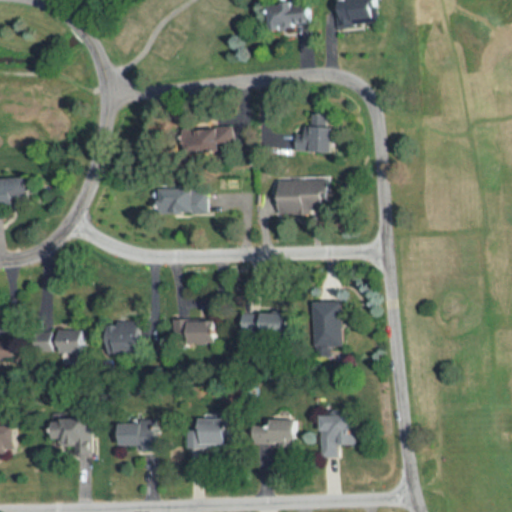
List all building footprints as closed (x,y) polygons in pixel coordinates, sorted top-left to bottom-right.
[(278,0),(277,28),(317,30),(319,2),(278,0)] [(338,0),(339,26),(384,24),(383,0),(338,0)] [(341,152),(341,128),(297,127),(297,151),(341,152)] [(208,155),(231,147),(224,128),(201,137),(208,155)] [(338,210),(338,177),(285,178),(285,212),(338,210)] [(0,178),(0,219),(9,220),(9,204),(35,204),(35,178),(0,178)] [(167,188),(167,215),(207,215),(207,188),(167,188)] [(319,347),(349,347),(349,302),(319,302),(319,347)] [(301,313),(245,313),(245,334),(301,334),(301,313)] [(224,342),(224,320),(174,319),(174,342),(224,342)] [(141,321),(112,330),(120,354),(148,345),(141,321)] [(90,353),(90,329),(62,329),(62,353),(90,353)] [(0,361),(17,361),(17,341),(0,341),(0,361)] [(94,417),(57,420),(59,451),(96,449),(94,417)] [(272,417),(272,441),(327,441),(327,446),(363,446),(363,417),(272,417)] [(236,419),(204,419),(204,447),(236,447),(236,419)] [(164,448),(163,422),(123,423),(123,449),(164,448)] [(21,426),(0,426),(0,457),(11,458),(11,452),(22,451),(21,426)]
